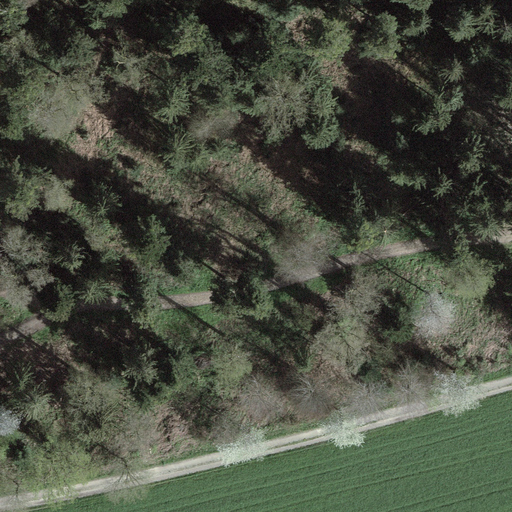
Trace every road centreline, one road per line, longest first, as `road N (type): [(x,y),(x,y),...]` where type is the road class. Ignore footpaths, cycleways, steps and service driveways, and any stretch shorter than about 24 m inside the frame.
road 1 (track): [(0,289),(74,301),(226,293),(511,232)]
road 2 (track): [(86,486),(511,381)]
